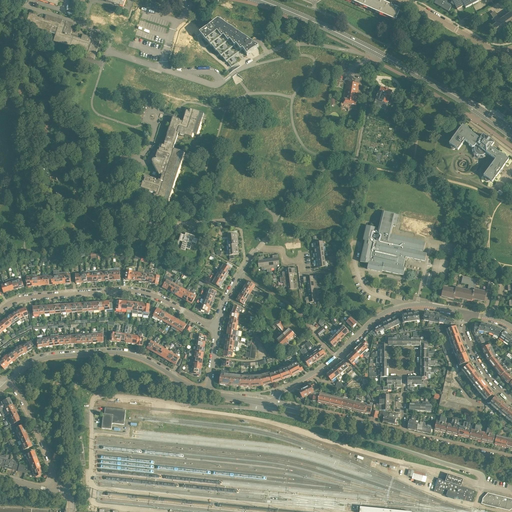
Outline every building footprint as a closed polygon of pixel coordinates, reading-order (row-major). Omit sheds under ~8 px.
[(378,1),(378,0),(377,0),(378,0),(376,0),(366,0),(364,8),(380,15),(385,3),(378,1)] [(436,0),(434,4),(449,12),(451,7),(454,8),(456,7),(457,10),(464,6),(465,9),(481,0),(436,0)] [(392,6),(391,5),(391,6),(385,3),(380,15),(395,22),(396,22),(397,20),(398,18),(401,11),(400,10),(394,8),(395,7),(394,6),(394,7),(391,7),(392,6)] [(490,14),(491,16),(493,18),(491,19),(495,24),(493,25),(499,34),(511,24),(511,11),(500,20),(494,11),(490,14)] [(94,60),(102,35),(90,31),(89,36),(91,36),(90,37),(83,35),(81,39),(71,35),(74,24),(46,15),(45,19),(37,16),(37,15),(29,13),(27,21),(34,24),(33,27),(50,32),(51,30),(56,32),(53,41),(86,52),(85,54),(83,54),(82,57),(87,58),(94,60)] [(259,47),(243,37),(218,20),(210,26),(200,34),(206,42),(207,41),(211,47),(212,47),(216,52),(217,52),(221,57),(222,57),(226,63),(243,50),(247,56),(259,47)] [(347,82),(346,87),(344,98),(344,104),(356,106),(357,101),(359,84),(347,82)] [(376,100),(374,106),(385,110),(388,104),(387,103),(389,97),(390,97),(392,92),(382,88),(380,94),(378,93),(375,100),(376,100)] [(181,152),(176,150),(173,149),(177,139),(179,134),(192,138),(193,134),(197,136),(204,114),(190,110),(190,112),(187,111),(184,120),(183,122),(181,122),(182,121),(173,118),(170,127),(164,146),(160,145),(159,148),(160,149),(159,150),(158,150),(156,158),(157,158),(154,164),(154,165),(156,169),(155,172),(157,173),(155,180),(150,178),(150,177),(145,176),(144,179),(145,179),(145,181),(144,181),(141,189),(156,194),(156,196),(154,195),(153,199),(158,200),(158,199),(165,202),(169,203),(185,154),(181,152)] [(456,149),(458,150),(465,141),(469,144),(469,145),(472,148),(472,149),(472,150),(472,151),(472,152),(472,153),(473,154),(473,155),(474,156),(475,157),(476,157),(477,158),(478,158),(479,159),(480,159),(481,159),(482,159),(483,158),(484,158),(485,157),(486,157),(487,156),(488,154),(495,160),(483,176),(486,178),(485,179),(485,180),(486,181),(486,182),(487,182),(488,182),(489,182),(489,181),(490,181),(492,182),(498,174),(503,168),(509,160),(506,158),(506,156),(504,155),(503,156),(500,154),(491,148),(493,144),(494,143),(493,143),(490,140),(487,138),(483,135),(482,135),(483,135),(480,139),(471,133),(468,130),(468,129),(467,128),(465,128),(462,126),(460,129),(451,141),(449,144),(452,146),(451,147),(451,148),(451,149),(452,150),(453,150),(454,150),(455,150),(455,149),(456,149)] [(378,228),(365,226),(363,240),(360,262),(367,263),(366,269),(403,275),(405,267),(403,267),(405,257),(424,260),(426,253),(423,253),(425,241),(390,235),(392,223),(397,224),(399,214),(381,211),(378,228)] [(434,222),(404,216),(401,228),(431,235),(434,222)] [(227,232),(228,240),(238,239),(237,231),(227,232)] [(185,250),(186,248),(190,234),(185,233),(185,235),(181,234),(179,241),(183,242),(181,249),(185,250)] [(194,236),(190,234),(186,248),(190,249),(192,243),(196,244),(197,240),(194,238),(194,236)] [(239,255),(238,250),(229,251),(230,260),(234,259),(234,255),(239,255)] [(14,272),(15,275),(15,278),(19,289),(24,287),(21,276),(18,277),(16,269),(17,269),(16,264),(11,264),(12,269),(14,272)] [(218,267),(221,269),(228,273),(230,271),(231,269),(231,268),(224,264),(222,267),(219,265),(220,265),(217,264),(216,266),(218,267)] [(128,280),(130,280),(132,272),(133,266),(131,266),(130,271),(127,271),(125,279),(126,279),(126,280),(128,280)] [(143,274),(142,282),(145,283),(145,282),(147,282),(149,275),(149,271),(150,268),(147,268),(146,274),(143,274)] [(227,275),(228,273),(221,269),(218,274),(226,278),(226,277),(226,278),(228,276),(227,275)] [(221,285),(223,283),(215,278),(213,277),(209,274),(208,276),(210,277),(209,278),(211,279),(214,281),(213,283),(220,288),(220,287),(221,287),(222,285),(221,285)] [(225,278),(226,278),(218,274),(215,278),(223,283),(224,280),(225,281),(226,279),(225,278)] [(455,290),(444,287),(442,296),(454,299),(454,297),(472,301),(472,299),(484,302),(484,301),(486,302),(488,293),(486,293),(487,292),(474,290),(476,280),(463,277),(462,283),(469,285),(468,290),(456,287),(455,290)] [(14,290),(19,289),(15,278),(10,279),(14,290)] [(9,292),(14,290),(10,279),(5,281),(9,292)] [(168,290),(172,283),(167,280),(166,280),(164,279),(162,283),(164,285),(163,288),(163,289),(165,290),(165,289),(166,289),(166,290),(167,291),(167,290),(168,290)] [(252,290),(255,285),(248,281),(245,286),(252,290)] [(174,284),(172,283),(168,290),(168,291),(170,292),(172,293),(177,286),(174,284)] [(177,286),(172,293),(175,294),(174,295),(176,296),(177,295),(177,296),(181,288),(177,286)] [(256,292),(252,290),(245,286),(242,291),(249,295),(251,292),(258,297),(259,295),(256,292)] [(186,291),(181,288),(177,296),(178,296),(177,297),(179,298),(180,297),(182,299),(186,291)] [(194,289),(191,294),(187,301),(189,302),(189,303),(191,304),(192,304),(196,297),(193,295),(196,290),(194,289)] [(209,289),(207,294),(215,297),(217,292),(209,289)] [(187,301),(191,294),(186,291),(182,299),(184,300),(186,302),(186,301),(187,301)] [(247,300),(249,295),(242,291),(239,295),(247,300)] [(214,300),(215,297),(207,294),(205,299),(213,302),(214,300)] [(247,300),(239,295),(236,301),(244,305),(245,302),(248,304),(250,302),(247,300)] [(212,303),(213,302),(205,299),(203,305),(211,308),(212,305),(213,303),(212,303)] [(104,302),(104,310),(105,313),(107,313),(106,310),(113,310),(112,303),(110,303),(110,302),(104,302)] [(144,304),(143,313),(148,313),(149,313),(149,315),(150,315),(151,312),(153,306),(150,306),(150,305),(144,304)] [(208,314),(211,308),(203,305),(202,308),(199,306),(198,308),(201,310),(205,312),(204,313),(208,314)] [(232,313),(231,313),(239,315),(242,315),(243,313),(242,313),(244,310),(241,308),(235,305),(232,313)] [(33,315),(39,315),(38,307),(33,307),(30,308),(31,314),(33,313),(33,315)] [(153,316),(158,319),(162,311),(157,308),(157,309),(155,307),(154,307),(152,315),(153,316)] [(23,320),(24,319),(21,310),(15,312),(18,316),(17,316),(19,319),(22,318),(23,320)] [(349,319),(346,322),(352,328),(352,327),(353,328),(355,326),(355,325),(356,323),(349,316),(351,315),(346,310),(343,313),(345,315),(345,316),(349,319)] [(167,314),(162,311),(158,319),(161,320),(158,325),(160,327),(163,321),(167,314)] [(15,312),(11,315),(17,323),(20,321),(19,319),(17,316),(18,316),(15,312)] [(423,320),(429,321),(430,314),(428,313),(428,312),(426,312),(425,313),(422,312),(422,320),(423,320)] [(172,317),(167,314),(163,321),(168,324),(172,317)] [(404,323),(409,322),(408,314),(405,314),(403,314),(403,315),(402,315),(403,315),(400,315),(402,322),(403,321),(404,323)] [(17,323),(11,315),(7,318),(11,325),(12,326),(17,323)] [(391,319),(395,326),(400,324),(399,322),(401,322),(399,316),(396,317),(395,316),(393,317),(394,318),(391,319)] [(177,319),(172,317),(168,324),(172,327),(177,319)] [(446,318),(440,317),(439,323),(448,324),(449,325),(454,324),(452,321),(449,319),(446,319),(446,318)] [(7,328),(11,325),(7,318),(2,322),(7,328)] [(176,331),(177,329),(181,322),(177,319),(172,327),(171,329),(176,331)] [(387,321),(390,329),(395,326),(391,319),(389,320),(387,321)] [(382,323),(382,324),(385,331),(390,329),(387,321),(385,322),(384,322),(382,323)] [(186,325),(181,322),(177,329),(182,332),(186,325)] [(284,330),(282,327),(277,322),(274,325),(277,328),(280,332),(282,333),(290,342),(296,336),(289,329),(284,333),(283,332),(284,332),(283,330),(284,330)] [(485,332),(486,324),(483,324),(483,323),(481,323),(480,323),(480,325),(475,325),(474,328),(473,328),(472,332),(475,336),(476,335),(477,333),(478,333),(479,331),(484,332),(485,332)] [(383,332),(385,331),(382,324),(380,325),(380,326),(378,327),(377,328),(376,327),(375,329),(374,330),(376,333),(380,331),(380,332),(383,331),(383,332)] [(253,334),(256,334),(261,332),(258,325),(254,325),(253,334)] [(337,325),(336,326),(344,336),(348,332),(348,331),(346,329),(343,326),(340,328),(337,325)] [(128,332),(128,328),(129,327),(126,326),(125,330),(125,334),(122,334),(120,342),(126,343),(127,335),(128,332)] [(341,339),(344,336),(336,326),(334,328),(337,331),(335,333),(341,339)] [(449,337),(449,339),(459,336),(456,326),(447,330),(448,332),(447,333),(448,337),(449,337)] [(139,332),(139,334),(138,336),(137,345),(139,346),(140,346),(141,346),(142,346),(143,344),(145,344),(146,338),(141,337),(143,327),(140,327),(139,332)] [(497,327),(494,335),(498,337),(502,330),(501,329),(502,329),(500,328),(499,329),(497,327)] [(339,341),(341,339),(335,333),(333,335),(330,332),(329,332),(329,331),(327,333),(337,343),(339,341)] [(504,341),(509,334),(507,333),(507,332),(505,331),(504,331),(499,338),(504,341)] [(284,348),(290,342),(282,333),(280,332),(278,334),(280,335),(281,334),(282,336),(277,340),(280,343),(278,345),(282,349),(283,348),(284,348)] [(327,333),(326,332),(324,333),(326,335),(329,339),(327,341),(331,344),(330,345),(332,347),(333,346),(333,347),(337,343),(327,333)] [(198,334),(197,341),(205,342),(206,337),(201,336),(201,335),(198,334)] [(462,345),(459,336),(449,339),(449,340),(450,342),(451,346),(453,346),(453,348),(462,345)] [(152,351),(156,344),(157,342),(155,341),(156,340),(155,340),(154,342),(151,341),(147,348),(152,351)] [(157,342),(156,344),(152,351),(157,354),(161,347),(158,345),(160,341),(158,340),(157,342)] [(358,346),(364,353),(368,349),(365,346),(368,344),(364,340),(362,343),(358,346)] [(23,345),(27,352),(33,350),(31,347),(34,345),(31,341),(29,342),(23,345)] [(480,346),(481,346),(482,349),(488,360),(495,356),(488,343),(484,345),(480,346)] [(22,355),(27,352),(23,345),(18,347),(22,355)] [(316,345),(314,347),(321,358),(326,354),(325,354),(326,353),(324,351),(326,349),(322,345),(320,347),(321,347),(318,349),(316,345)] [(455,355),(456,357),(466,353),(465,353),(462,345),(453,348),(454,350),(453,351),(455,355)] [(366,355),(364,353),(358,346),(354,350),(360,356),(362,355),(364,357),(368,360),(369,357),(369,358),(369,355),(368,357),(366,355)] [(17,358),(22,355),(18,347),(12,351),(17,358)] [(157,354),(161,357),(166,349),(161,347),(157,354)] [(315,362),(317,361),(312,354),(310,355),(307,351),(304,347),(302,349),(313,364),(315,362)] [(319,359),(321,358),(314,347),(312,348),(314,352),(312,354),(317,361),(319,360),(319,359)] [(167,348),(166,349),(161,357),(166,360),(170,352),(167,350),(168,349),(167,348)] [(308,367),(313,364),(302,349),(300,350),(303,355),(303,354),(306,358),(303,360),(306,364),(307,366),(308,366),(308,367)] [(356,360),(359,364),(361,362),(358,359),(360,356),(354,350),(350,354),(356,360)] [(13,361),(17,358),(12,351),(8,355),(7,355),(13,361)] [(203,359),(204,353),(195,352),(193,352),(191,351),(189,351),(189,353),(192,354),(192,357),(194,358),(194,357),(203,359)] [(166,360),(171,362),(175,355),(170,352),(166,360)] [(176,353),(175,355),(171,362),(176,365),(179,366),(180,364),(182,359),(180,358),(177,356),(178,354),(176,353)] [(469,363),(466,353),(456,357),(459,366),(469,363)] [(346,358),(352,364),(356,360),(350,354),(346,358)] [(9,366),(13,361),(7,355),(3,359),(9,366)] [(495,356),(488,360),(494,368),(502,363),(496,355),(495,356)] [(295,363),(288,367),(291,376),(303,370),(301,365),(299,362),(295,357),(292,359),(295,363)] [(4,370),(9,366),(3,359),(0,361),(0,366),(1,367),(1,366),(4,370)] [(451,364),(449,359),(447,360),(449,364),(449,366),(439,406),(479,415),(484,408),(480,407),(479,409),(446,401),(450,388),(452,379),(451,364)] [(339,364),(344,371),(349,367),(344,361),(339,364)] [(494,368),(500,376),(508,370),(502,363),(494,368)] [(346,373),(344,371),(339,364),(335,368),(340,374),(343,372),(344,374),(346,373)] [(461,370),(467,378),(475,372),(475,371),(476,371),(470,364),(461,370)] [(279,370),(278,370),(282,380),(291,376),(288,367),(287,365),(278,369),(279,370)] [(200,377),(201,369),(193,368),(191,368),(187,367),(185,371),(192,374),(197,375),(197,376),(200,377)] [(338,376),(340,374),(335,368),(330,371),(336,378),(339,381),(341,380),(338,376)] [(270,373),(269,373),(272,383),(282,380),(278,370),(278,371),(276,371),(275,369),(272,371),(272,373),(270,373)] [(511,373),(508,370),(500,376),(501,377),(508,384),(511,379),(511,373)] [(219,384),(230,385),(231,375),(228,375),(228,371),(221,371),(219,384)] [(331,381),(336,378),(330,371),(326,375),(331,381)] [(481,379),(475,372),(467,378),(473,386),(481,379)] [(265,375),(260,376),(262,386),(272,383),(269,373),(265,375)] [(369,373),(369,377),(378,377),(378,375),(380,375),(380,378),(382,378),(382,382),(387,382),(387,377),(388,377),(388,373),(378,373),(373,373),(369,373)] [(230,385),(240,387),(241,376),(239,376),(235,376),(231,375),(230,385)] [(242,376),(241,376),(240,387),(250,387),(251,377),(249,377),(246,377),(242,376)] [(251,387),(262,386),(260,376),(251,377),(250,387),(251,387)] [(383,388),(376,388),(376,391),(383,391),(391,391),(391,388),(391,385),(391,377),(388,377),(387,377),(387,382),(387,385),(387,387),(383,387),(383,388)] [(422,384),(422,380),(422,378),(420,378),(420,377),(417,377),(417,385),(420,385),(420,389),(425,389),(425,384),(422,384)] [(463,387),(465,386),(458,378),(456,379),(463,387)] [(487,386),(481,379),(473,386),(478,391),(479,393),(487,386)] [(302,398),(309,395),(313,393),(314,393),(311,387),(314,386),(313,384),(307,387),(307,386),(302,388),(303,389),(299,391),(301,395),(299,396),(301,399),(302,398)] [(487,386),(479,393),(481,395),(484,399),(485,401),(494,394),(487,386)] [(319,394),(313,393),(309,395),(310,398),(313,398),(312,401),(317,402),(319,394)] [(322,404),(329,405),(331,397),(319,394),(317,402),(322,404)] [(392,395),(383,394),(382,394),(382,397),(379,397),(379,402),(376,402),(376,407),(379,407),(379,410),(389,410),(389,400),(392,400),(392,395)] [(496,396),(489,404),(495,409),(497,411),(503,403),(496,396)] [(343,400),(331,397),(329,405),(341,408),(343,400)] [(4,409),(12,405),(11,404),(12,404),(10,399),(9,399),(0,402),(0,411),(4,409)] [(355,403),(343,400),(341,408),(353,411),(355,403)] [(365,414),(367,405),(363,405),(364,402),(361,401),(360,404),(355,403),(353,411),(365,414)] [(497,411),(498,412),(502,415),(504,417),(511,409),(503,403),(497,411)] [(13,407),(12,405),(4,409),(0,411),(2,416),(4,415),(6,414),(14,410),(15,409),(14,407),(13,407)] [(126,411),(105,408),(104,414),(103,414),(102,429),(111,430),(112,424),(124,425),(126,411)] [(16,412),(14,410),(6,414),(9,419),(18,415),(16,412)] [(383,422),(388,423),(389,413),(385,412),(380,412),(380,415),(384,416),(383,422)] [(399,414),(389,413),(388,423),(395,425),(397,426),(398,422),(395,422),(396,419),(398,419),(399,414)] [(18,415),(9,419),(7,420),(8,423),(10,425),(11,427),(11,428),(15,426),(14,424),(20,421),(19,418),(18,415)] [(434,430),(440,432),(444,418),(441,417),(440,422),(436,421),(434,430)] [(452,435),(455,420),(456,418),(453,417),(452,420),(451,425),(448,424),(446,433),(452,435)] [(423,419),(423,422),(423,423),(422,432),(431,435),(432,427),(430,426),(430,424),(428,423),(428,426),(425,425),(425,423),(426,420),(423,419)] [(463,428),(460,427),(458,436),(464,437),(467,423),(464,422),(463,428)] [(464,437),(470,439),(472,430),(469,429),(470,424),(467,423),(464,437)] [(15,431),(17,434),(25,430),(24,428),(23,428),(22,425),(13,429),(14,431),(15,431)] [(475,430),(472,430),(470,439),(476,440),(479,426),(476,425),(475,430)] [(486,433),(483,432),(481,441),(487,443),(491,427),(490,429),(487,428),(486,433)] [(491,427),(487,443),(493,444),(495,435),(492,435),(493,429),(494,427),(491,427)] [(26,433),(25,430),(17,434),(19,439),(27,436),(26,434),(26,433)] [(497,435),(496,437),(494,445),(506,447),(508,438),(497,435)] [(19,439),(21,445),(30,441),(29,438),(28,438),(27,436),(19,439)] [(31,444),(30,441),(21,445),(23,448),(22,448),(23,450),(32,447),(31,444)] [(28,459),(36,456),(35,454),(34,451),(25,455),(26,457),(28,459)] [(37,460),(36,456),(28,459),(30,465),(38,462),(37,460)] [(10,461),(7,469),(10,470),(11,470),(13,470),(15,462),(10,461)] [(38,462),(30,465),(32,471),(39,468),(40,468),(38,462)] [(41,472),(39,468),(32,471),(31,471),(32,475),(33,475),(34,476),(35,476),(35,477),(37,476),(37,477),(40,476),(40,475),(41,475),(40,472),(41,472)] [(448,474),(447,476),(447,477),(446,478),(445,481),(438,479),(438,482),(434,492),(456,500),(456,498),(471,503),(475,491),(461,486),(461,485),(462,484),(462,482),(463,481),(463,479),(448,474)] [(486,499),(483,498),(481,504),(509,511),(511,509),(511,499),(488,493),(486,499)]
